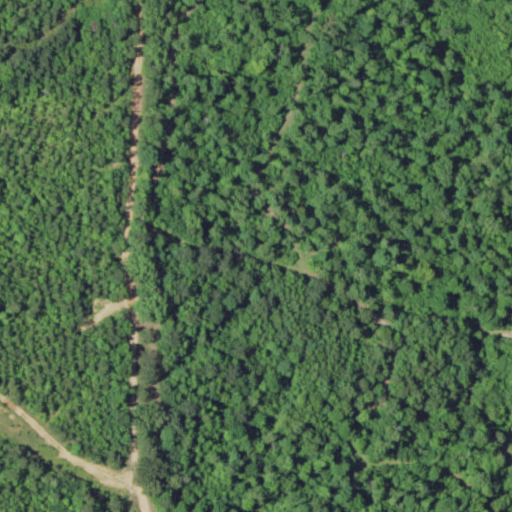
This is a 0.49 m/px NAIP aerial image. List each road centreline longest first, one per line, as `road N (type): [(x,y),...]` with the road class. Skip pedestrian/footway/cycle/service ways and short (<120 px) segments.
road 1 (residential): [(170,0),(166,138),(144,215),(159,292),(170,511)]
road 2 (residential): [(149,225),(294,269),(432,347),(459,353),(511,344)]
road 3 (residential): [(398,331),(388,368),(347,394),(347,419),(331,428),(337,442),(405,461),(431,485),(447,487),(457,511)]
